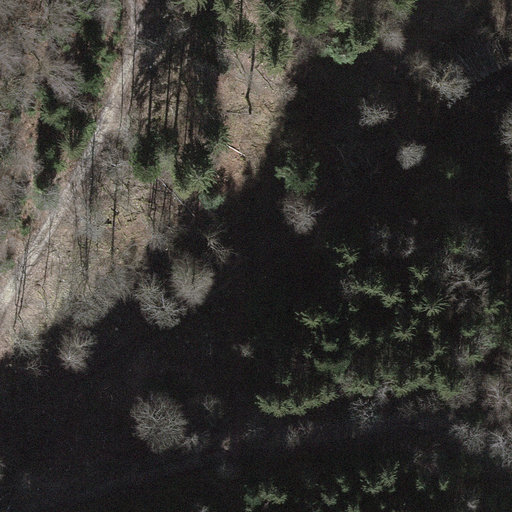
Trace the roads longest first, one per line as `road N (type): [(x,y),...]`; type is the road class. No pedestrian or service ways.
road 1 (track): [(511,459),(421,428),(354,433),(27,511)]
road 2 (track): [(0,309),(121,93),(144,28),(140,0)]
